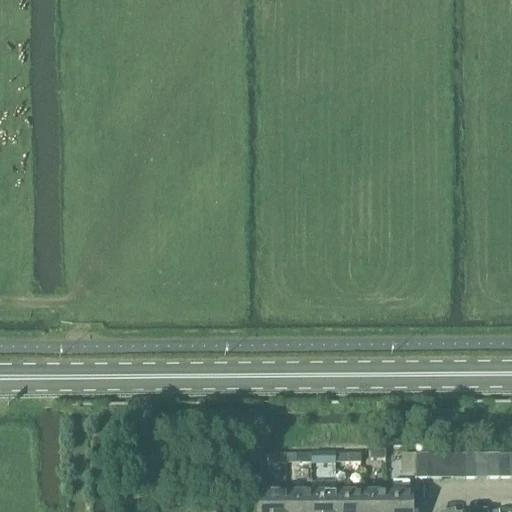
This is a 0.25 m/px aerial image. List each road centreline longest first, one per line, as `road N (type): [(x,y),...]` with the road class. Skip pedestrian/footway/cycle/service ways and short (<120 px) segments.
road 1 (primary): [(0,378),(511,375)]
road 2 (unclassified): [(0,347),(511,344)]
